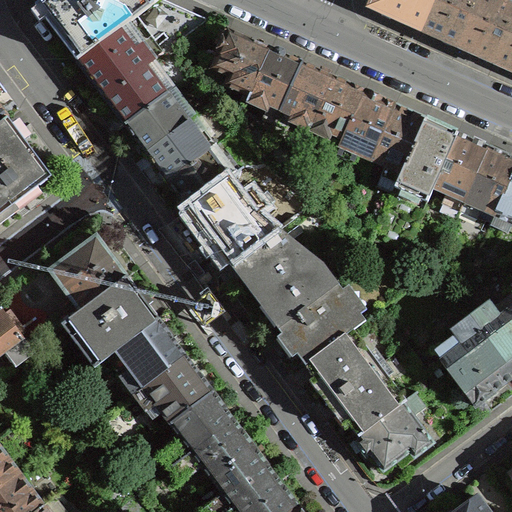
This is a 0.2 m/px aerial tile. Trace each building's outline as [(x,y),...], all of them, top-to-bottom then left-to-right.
[(119,29),(137,16),(154,3),(151,0),(42,0),(36,5),(77,60),(119,29)] [(172,45),(199,26),(189,12),(182,17),(173,5),(167,10),(159,0),(157,0),(154,3),(137,16),(155,40),(163,34),(172,45)] [(374,0),(372,7),(422,30),(435,0),(374,0)] [(478,0),(435,0),(422,30),(458,46),(478,0)] [(511,22),(511,7),(495,0),(478,0),(458,46),(494,62),(511,22)] [(511,22),(494,62),(511,69),(511,22)] [(119,29),(77,60),(104,96),(145,66),(153,60),(141,44),(135,49),(119,29)] [(225,85),(250,96),(271,49),(227,30),(226,33),(224,33),(222,34),(221,35),(220,36),(219,38),(218,39),(218,41),(218,43),(219,45),(220,46),(215,57),(217,58),(212,69),(229,76),(225,85)] [(269,105),(281,111),(302,63),(271,49),(250,96),(247,102),(266,111),(269,105)] [(291,122),(309,130),(333,77),(302,63),(281,111),(293,116),(291,122)] [(166,94),(145,66),(104,96),(105,98),(125,125),(166,94)] [(331,133),(343,138),(364,91),(333,77),(309,130),(328,138),(331,133)] [(370,160),(395,105),(364,91),(343,138),(339,146),(370,160)] [(126,126),(146,153),(188,121),(167,93),(166,94),(125,125),(126,126)] [(370,160),(402,174),(426,119),(395,105),(370,160)] [(0,223),(19,210),(14,204),(51,176),(8,118),(0,123),(0,223)] [(403,254),(433,188),(457,133),(426,119),(402,174),(372,240),(403,254)] [(188,121),(146,153),(167,181),(209,149),(188,121)] [(464,202),(488,147),(457,133),(433,188),(464,202)] [(209,149),(167,181),(188,209),(228,179),(230,177),(219,162),(226,157),(216,144),(209,149)] [(495,216),(511,177),(511,157),(488,147),(464,202),(495,216)] [(511,177),(495,216),(511,223),(511,177)] [(257,213),(255,214),(228,179),(188,209),(203,229),(197,233),(209,249),(215,245),(230,265),(278,229),(257,213)] [(280,229),(279,228),(278,229),(230,265),(278,329),(338,284),(324,264),(280,229)] [(96,236),(50,271),(81,311),(127,277),(96,236)] [(63,325),(93,366),(106,357),(158,318),(127,277),(81,311),(63,325)] [(278,329),(305,365),(353,329),(365,320),(338,284),(278,329)] [(511,307),(500,317),(489,303),(471,317),(511,371),(511,307)] [(34,352),(0,308),(0,352),(3,351),(15,366),(34,352)] [(453,330),(463,344),(441,361),(475,406),(494,392),(493,391),(511,376),(511,371),(471,317),(453,330)] [(158,318),(106,357),(133,394),(185,355),(158,318)] [(358,436),(406,400),(353,329),(305,365),(358,436)] [(171,423),(213,391),(185,355),(133,394),(146,411),(156,403),(171,423)] [(182,438),(158,455),(167,469),(234,419),(213,391),(171,423),(182,438)] [(366,455),(370,452),(384,470),(410,450),(415,456),(433,442),(414,416),(427,407),(416,392),(406,400),(358,436),(360,439),(357,442),(366,455)] [(213,479),(255,447),(234,419),(167,469),(178,483),(202,465),(213,479)] [(199,511),(226,511),(276,476),(255,447),(213,479),(223,493),(199,511)] [(0,487),(18,474),(0,449),(0,487)] [(0,511),(33,511),(42,506),(18,474),(0,487),(0,511)] [(285,511),(297,504),(276,476),(226,511),(285,511)] [(488,511),(477,496),(456,511),(488,511)]
